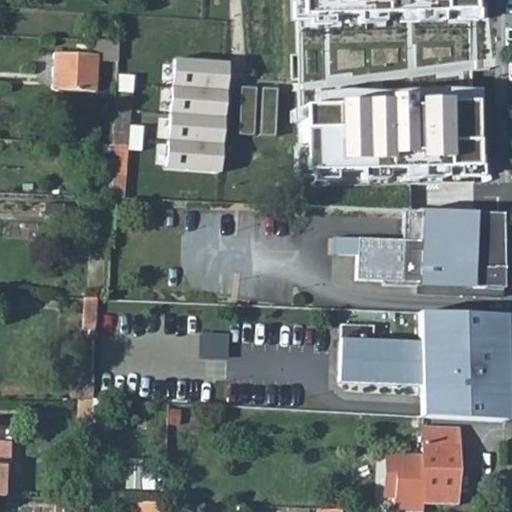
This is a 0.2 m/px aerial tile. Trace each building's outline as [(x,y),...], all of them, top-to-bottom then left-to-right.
[(292,0),(294,21),(465,16),(464,0),(292,0)] [(169,18),(166,50),(215,53),(217,22),(169,18)] [(236,27),(233,56),(262,58),(264,29),(236,27)] [(362,27),(360,53),(418,58),(420,32),(362,27)] [(93,41),(93,55),(93,60),(97,61),(117,62),(117,42),(93,41)] [(50,53),(47,90),(88,92),(90,92),(93,60),(93,55),(50,53)] [(116,93),(112,146),(128,147),(132,94),(117,93),(116,93)] [(290,102),(293,186),(470,180),(466,96),(290,102)] [(112,146),(109,175),(125,176),(128,147),(112,146)] [(109,175),(107,198),(114,198),(123,199),(125,176),(109,175)] [(355,258),(354,283),(381,284),(381,288),(500,294),(498,216),(402,212),(401,242),(333,239),(333,245),(332,257),(355,258)] [(316,234),(315,244),(333,245),(333,239),(334,234),(316,234)] [(94,330),(96,300),(83,299),(81,330),(94,330)] [(418,418),(503,423),(503,411),(501,351),(501,318),(416,314),(416,344),(370,342),(371,327),(337,326),(337,341),(335,383),(417,387),(418,405),(418,418)] [(201,355),(225,358),(228,333),(204,331),(201,355)] [(78,374),(77,399),(91,400),(92,375),(78,374)] [(77,399),(76,418),(91,419),(91,400),(77,399)] [(397,485),(393,485),(392,497),(392,511),(419,511),(420,504),(445,505),(452,506),(455,431),(421,429),(420,457),(397,457),(397,485)] [(0,496),(2,496),(4,468),(8,468),(10,443),(0,442),(0,496)] [(397,485),(397,457),(383,457),(382,497),(392,497),(393,485),(397,485)] [(158,511),(157,503),(138,502),(140,511),(158,511)]
